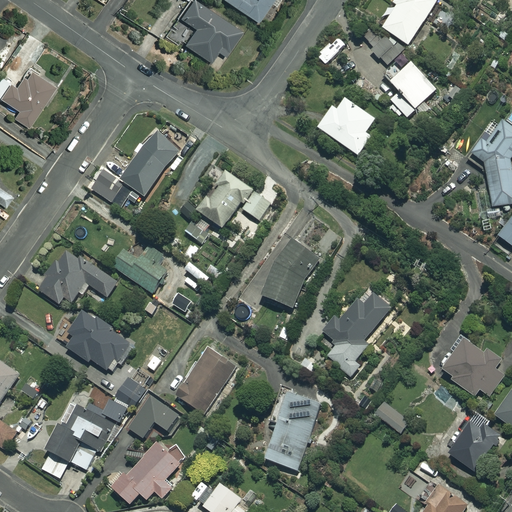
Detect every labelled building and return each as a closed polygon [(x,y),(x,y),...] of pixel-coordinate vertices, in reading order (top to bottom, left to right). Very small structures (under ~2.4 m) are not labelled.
[(243,29),(200,0),(190,0),(180,16),(195,26),(184,43),(211,61),(218,50),(225,55),(243,29)] [(272,0),(229,0),(258,20),(272,0)] [(440,1),(437,0),(398,0),(396,4),(399,7),(384,29),(410,46),(440,1)] [(403,52),(386,38),(373,52),(390,67),(403,52)] [(439,91),(408,56),(386,76),(401,93),(388,105),(404,123),(439,91)] [(55,84),(29,69),(18,87),(10,82),(1,98),(19,109),(14,117),(29,127),(55,84)] [(376,120),(347,100),(339,111),(335,108),(320,129),(360,156),(373,138),(367,134),(376,120)] [(511,204),(511,114),(510,118),(508,116),(493,138),(486,133),(468,160),(488,174),(494,208),(511,204)] [(181,150),(159,134),(123,181),(144,197),(160,176),(170,183),(182,167),(173,161),(181,150)] [(274,205),(228,172),(218,185),(222,188),(217,195),(213,193),(199,211),(224,229),(240,207),(262,222),(274,205)] [(122,189),(103,177),(92,193),(111,206),(122,189)] [(13,196),(0,186),(0,202),(6,206),(13,196)] [(511,222),(499,239),(511,249),(511,222)] [(322,255),(295,240),(264,297),(291,312),(322,255)] [(200,251),(192,245),(184,256),(192,262),(200,251)] [(166,257),(153,248),(142,262),(126,251),(115,267),(153,295),(170,272),(160,265),(166,257)] [(119,284),(67,250),(40,291),(62,305),(66,299),(75,304),(88,284),(109,298),(119,284)] [(366,305),(356,297),(325,333),(339,346),(329,357),(353,378),(362,367),(356,362),(370,346),(364,341),(393,308),(376,294),(366,305)] [(160,308),(150,302),(145,310),(155,316),(160,308)] [(114,329),(85,312),(72,335),(76,337),(69,349),(99,367),(96,372),(105,377),(116,358),(120,360),(130,343),(112,332),(114,329)] [(454,357),(450,355),(442,366),(446,368),(444,370),(455,378),(453,380),(477,398),(482,391),(490,397),(506,375),(496,368),(502,361),(487,349),(484,353),(467,340),(454,357)] [(166,354),(157,348),(145,366),(154,372),(166,354)] [(238,367),(210,348),(178,397),(206,415),(238,367)] [(319,367),(308,358),(302,366),(313,375),(319,367)] [(0,406),(22,376),(0,360),(0,406)] [(147,392),(131,379),(116,398),(132,411),(147,392)] [(460,399),(442,383),(433,392),(452,409),(460,399)] [(267,461),(300,473),(324,404),(283,390),(272,421),(280,424),(267,461)] [(511,395),(497,417),(511,427),(511,395)] [(181,417),(152,397),(131,429),(145,439),(156,423),(171,433),(181,417)] [(412,423),(387,403),(377,415),(402,435),(412,423)] [(72,463),(88,473),(115,425),(82,406),(69,428),(64,425),(50,450),(53,452),(43,470),(62,481),(72,463)] [(19,432),(0,419),(0,446),(6,451),(19,432)] [(502,436),(489,427),(485,433),(473,424),(451,454),(477,473),(502,436)] [(182,464),(159,444),(136,469),(135,468),(116,489),(133,505),(142,495),(149,501),(157,493),(165,500),(175,489),(166,481),(182,464)] [(430,508),(427,511),(464,511),(471,504),(459,495),(456,499),(436,484),(422,502),(430,508)] [(246,511),(238,507),(244,499),(226,486),(219,497),(214,494),(206,507),(213,511),(246,511)]
